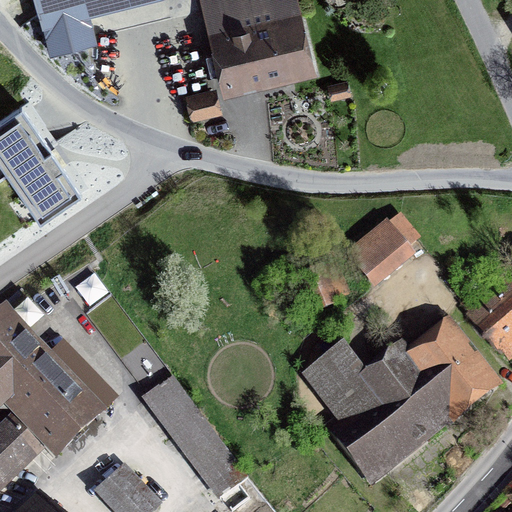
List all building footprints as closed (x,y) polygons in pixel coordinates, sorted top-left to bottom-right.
[(85,6),(108,0),(35,0),(40,17),(43,16),(53,54),(94,44),(85,6)] [(227,85),(309,65),(297,19),(296,19),(291,0),(251,0),(209,10),(227,85)] [(217,110),(213,93),(190,98),(195,116),(217,110)] [(88,189),(29,102),(0,121),(0,163),(40,222),(88,189)] [(368,279),(406,247),(388,226),(350,258),(368,279)] [(333,263),(301,277),(315,308),(347,294),(333,263)] [(511,270),(509,267),(464,306),(510,358),(511,356),(511,270)] [(95,277),(78,290),(91,308),(108,294),(95,277)] [(98,415),(4,318),(0,321),(0,393),(30,424),(58,453),(98,415)] [(457,410),(488,386),(447,333),(410,362),(401,351),(363,381),(339,350),(311,372),(312,380),(343,420),(328,432),(362,476),(453,406),(457,410)] [(173,378),(145,399),(174,436),(170,439),(198,475),(229,451),(173,378)] [(30,424),(0,393),(0,435),(10,426),(19,435),(30,424)] [(0,486),(35,452),(19,435),(10,426),(0,435),(0,486)] [(229,451),(198,475),(218,502),(249,478),(229,451)] [(119,457),(102,474),(109,482),(94,496),(109,511),(157,511),(165,505),(119,457)]
